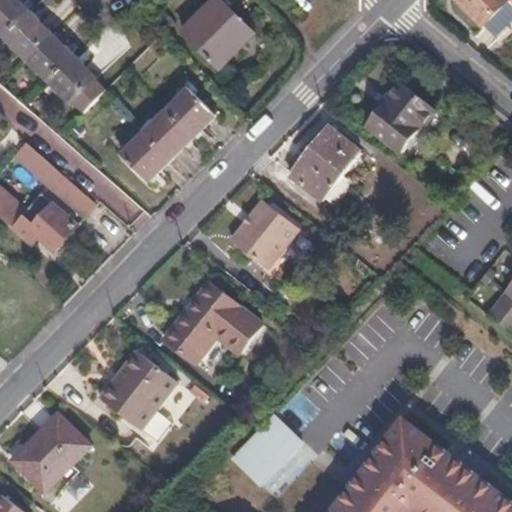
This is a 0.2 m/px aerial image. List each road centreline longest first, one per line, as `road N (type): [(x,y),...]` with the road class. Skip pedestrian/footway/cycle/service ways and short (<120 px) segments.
road 1 (residential): [(0,408),(388,5)]
road 2 (residential): [(511,102),(388,5)]
